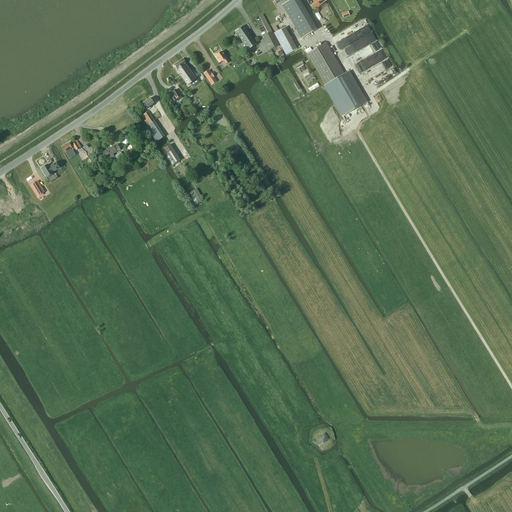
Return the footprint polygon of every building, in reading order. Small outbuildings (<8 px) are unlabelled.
[(301,38),(316,29),(299,0),(290,0),(282,5),(301,38)] [(239,37),(248,31),(244,26),(235,32),(236,34),(238,37),(239,37)] [(275,33),(274,33),(286,55),(297,50),(285,28),(278,31),(275,33)] [(256,44),(248,31),(239,37),(247,50),(256,44)] [(271,32),(263,36),(266,41),(274,37),(271,32)] [(274,37),(266,41),(270,49),(278,45),(274,37)] [(326,43),(307,54),(326,85),(324,86),(342,116),(365,101),(348,71),(344,73),(326,43)] [(226,64),(228,62),(221,52),(215,56),(220,62),(223,60),(226,64)] [(183,59),(180,61),(182,66),(182,67),(192,82),(196,79),(183,59)] [(182,66),(180,61),(174,65),(187,85),(192,82),(182,67),(182,66)] [(206,77),(211,85),(217,81),(211,74),(206,77)] [(176,89),(171,92),(174,97),(172,98),(174,101),(175,102),(179,99),(178,98),(181,96),(176,89)] [(150,98),(142,104),(146,108),(146,109),(147,109),(150,107),(154,104),(150,98)] [(157,142),(165,136),(148,112),(143,116),(148,124),(147,125),(148,126),(146,127),(157,142)] [(145,145),(138,135),(134,138),(141,148),(145,145)] [(68,143),(62,147),(65,153),(67,156),(73,152),(72,150),(75,149),(76,151),(79,148),(76,143),(70,146),(68,143)] [(161,149),(166,156),(172,165),(179,160),(169,144),(161,149)] [(113,146),(103,153),(105,156),(106,158),(107,161),(113,157),(112,155),(113,154),(120,150),(117,145),(113,147),(113,146)] [(59,167),(56,162),(50,165),(51,166),(49,167),(47,164),(41,168),(46,177),(53,173),(52,172),(59,167)] [(46,193),(38,181),(32,184),(40,197),(46,193)] [(196,189),(192,192),(198,203),(203,200),(196,189)] [(319,437),(323,443),(329,439),(325,433),(319,437)]
